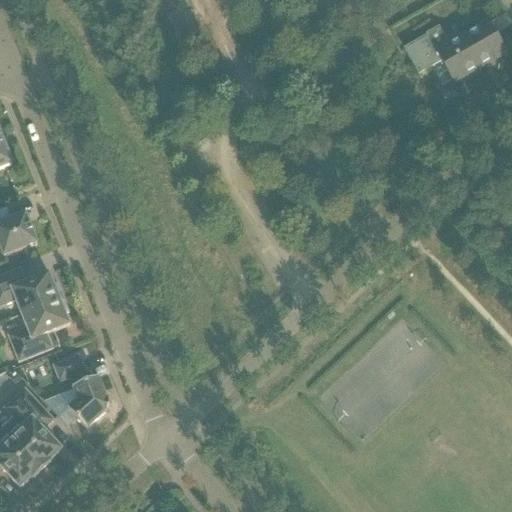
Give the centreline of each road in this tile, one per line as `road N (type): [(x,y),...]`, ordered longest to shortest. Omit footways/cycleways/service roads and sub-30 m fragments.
road 1 (residential): [(167,442),(105,310),(16,80)]
road 2 (unclassified): [(167,442),(401,223)]
